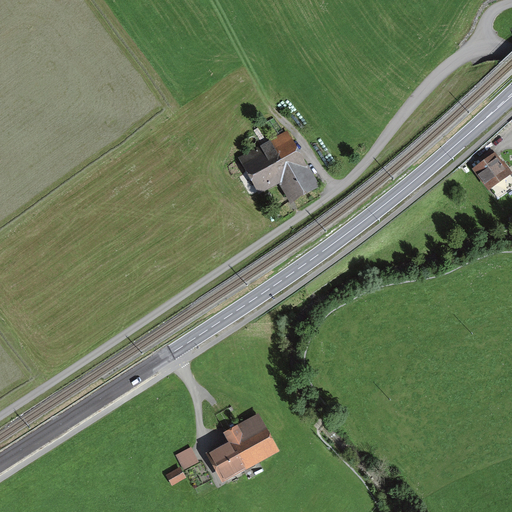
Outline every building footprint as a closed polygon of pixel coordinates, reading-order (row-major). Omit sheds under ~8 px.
[(315,185),(287,133),(243,156),(260,189),(281,179),(291,198),(315,185)] [(511,179),(492,151),(473,165),(489,188),(494,184),(501,193),(511,184),(511,179)] [(275,451),(257,417),(228,433),(233,443),(210,455),(223,479),(275,451)] [(192,462),(186,449),(172,455),(178,468),(192,462)] [(173,468),(162,476),(168,484),(179,476),(173,468)]
